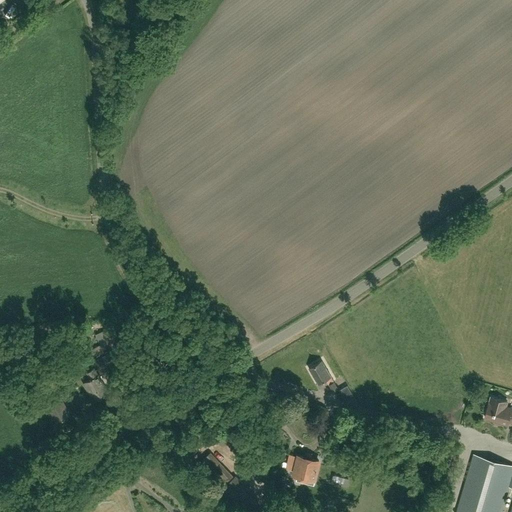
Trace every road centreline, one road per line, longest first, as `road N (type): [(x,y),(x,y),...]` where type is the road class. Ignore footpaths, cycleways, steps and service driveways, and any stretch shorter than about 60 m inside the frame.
road 1 (residential): [(207,354),(150,296),(116,238),(105,204),(86,0)]
road 2 (unclassified): [(229,368),(511,180)]
road 3 (unclassified): [(0,500),(229,368)]
road 4 (unclassified): [(451,437),(229,368)]
